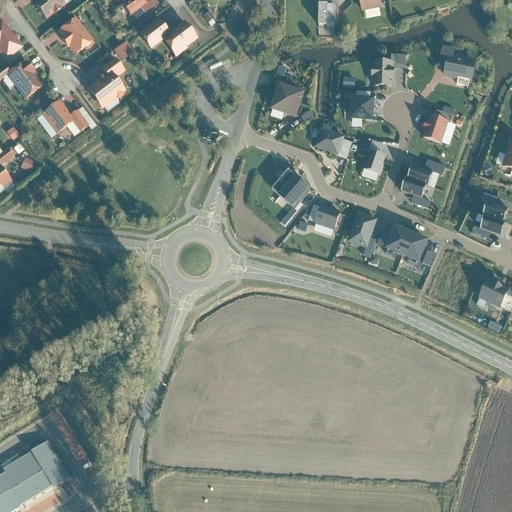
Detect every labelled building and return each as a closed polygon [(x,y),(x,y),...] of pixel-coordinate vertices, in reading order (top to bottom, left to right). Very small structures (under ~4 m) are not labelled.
[(64,7),(58,0),(41,0),(35,5),(46,20),(64,7)] [(141,8),(145,5),(141,0),(134,0),(126,7),(124,9),(129,16),(141,8)] [(144,13),(154,5),(151,0),(145,5),(141,8),(144,13)] [(381,9),(379,0),(362,0),(365,12),(381,9)] [(335,39),(338,3),(330,3),(330,1),(321,1),(320,1),(319,32),(319,38),(335,39)] [(204,15),(207,22),(214,19),(211,12),(204,15)] [(168,35),(157,20),(138,34),(149,49),(162,40),(168,35)] [(91,42),(74,21),(57,35),(74,56),(91,42)] [(20,50),(1,24),(0,24),(0,52),(6,60),(20,50)] [(194,41),(182,24),(168,35),(162,40),(175,56),(194,41)] [(114,51),(121,62),(134,54),(127,42),(114,51)] [(476,59),(450,53),(445,77),(472,82),(476,59)] [(123,72),(114,59),(100,69),(105,75),(110,72),(114,78),(123,72)] [(392,64),(374,64),(375,88),(393,88),(392,64)] [(24,101),(42,89),(26,66),(11,75),(7,78),(24,101)] [(11,75),(5,68),(0,72),(0,82),(1,84),(7,78),(11,75)] [(101,111),(125,93),(114,78),(110,72),(105,75),(86,90),(101,111)] [(356,89),(356,78),(344,78),(344,89),(356,89)] [(308,91),(282,82),(273,109),(299,118),(308,91)] [(377,96),(353,96),(353,119),(377,120),(377,96)] [(67,119),(58,105),(41,118),(54,137),(72,124),(67,119)] [(90,129),(77,112),(67,119),(72,124),(81,136),(90,129)] [(443,144),(450,121),(431,115),(424,138),(443,144)] [(12,141),(19,138),(14,128),(7,132),(12,141)] [(345,135),(321,128),(315,147),(339,155),(345,135)] [(511,143),(503,168),(511,171),(511,143)] [(19,155),(24,151),(20,145),(14,149),(19,155)] [(385,153),(370,149),(364,171),(378,175),(385,153)] [(13,158),(8,151),(0,156),(0,166),(0,167),(13,158)] [(34,165),(23,161),(19,169),(30,174),(34,165)] [(434,171),(414,164),(409,176),(426,182),(429,184),(434,171)] [(2,191),(12,184),(2,170),(0,171),(0,188),(2,191)] [(407,176),(402,190),(422,196),(426,182),(409,176),(407,176)] [(509,205),(494,199),(489,212),(504,217),(509,205)] [(341,213),(322,207),(316,226),(335,232),(341,213)] [(489,212),(484,226),(499,231),(504,217),(489,212)] [(367,242),(374,224),(356,217),(345,246),(364,253),(367,242)] [(415,269),(424,248),(392,233),(382,255),(415,269)] [(374,245),(367,242),(364,253),(360,263),(367,265),(374,245)] [(507,294),(510,288),(489,279),(480,298),(501,307),(507,294)] [(511,311),(511,295),(507,294),(501,307),(511,311)]
